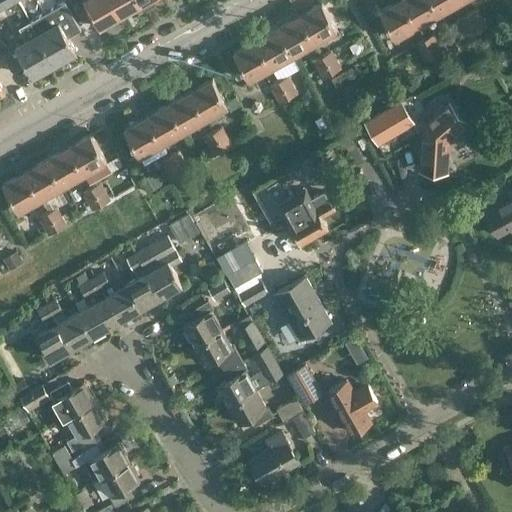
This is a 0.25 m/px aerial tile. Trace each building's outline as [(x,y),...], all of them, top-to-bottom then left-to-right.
[(0,0),(0,10),(12,3),(10,0),(0,0)] [(76,0),(89,20),(94,17),(100,28),(121,16),(111,0),(76,0)] [(111,0),(121,16),(141,4),(138,0),(111,0)] [(418,26),(403,0),(395,0),(379,9),(396,38),(418,26)] [(432,0),(403,0),(418,26),(440,13),(432,0)] [(432,0),(440,13),(462,0),(461,0),(432,0)] [(36,31),(54,62),(76,50),(68,36),(82,29),(65,1),(30,20),(36,31)] [(300,13),(316,42),(338,29),(322,1),(300,13)] [(469,13),(474,22),(482,16),(477,8),(469,13)] [(300,13),(278,25),(294,54),(316,42),(300,13)] [(474,22),(469,13),(460,18),(465,27),(474,22)] [(488,25),(482,16),(474,22),(479,30),(488,25)] [(25,37),(14,43),(16,46),(1,55),(11,72),(26,63),(33,75),(54,62),(36,31),(30,20),(19,27),(25,37)] [(479,30),(474,22),(465,27),(470,35),(479,30)] [(256,38),(272,67),(294,54),(278,25),(256,38)] [(433,33),(425,38),(430,46),(439,41),(433,33)] [(250,80),(272,67),(256,38),(235,50),(250,80)] [(416,42),(421,51),(430,46),(425,38),(416,42)] [(439,41),(430,46),(435,55),(444,50),(439,41)] [(511,58),(511,45),(503,51),(509,61),(511,58)] [(430,46),(421,51),(426,60),(435,55),(430,46)] [(328,63),(336,58),(331,50),(323,55),(328,63)] [(328,63),(323,55),(314,60),(319,68),(328,63)] [(336,58),(328,63),(332,72),(341,67),(336,58)] [(328,63),(319,68),(324,77),(332,72),(328,63)] [(287,74),(279,79),(284,88),(293,83),(287,74)] [(190,89),(206,118),(229,106),(212,77),(190,89)] [(284,88),(279,79),(270,84),(275,93),(284,88)] [(357,80),(344,86),(350,99),(363,92),(357,80)] [(298,92),(293,83),(284,88),(289,97),(298,92)] [(284,88),(275,93),(281,102),(289,97),(284,88)] [(190,89),(168,102),(184,131),(206,118),(190,89)] [(447,171),(449,155),(452,155),(454,138),(459,133),(457,130),(467,121),(449,99),(443,105),(442,104),(434,111),(436,114),(424,125),(421,169),(447,171)] [(145,115),(162,144),(184,131),(168,102),(145,115)] [(405,105),(370,124),(382,145),(417,126),(405,105)] [(140,156),(162,144),(145,115),(123,127),(140,156)] [(222,126),(213,131),(218,139),(227,134),(222,126)] [(218,139),(213,131),(204,136),(209,144),(218,139)] [(91,132),(69,145),(85,173),(107,161),(91,132)] [(227,134),(218,139),(223,148),(232,143),(227,134)] [(218,139),(209,144),(214,153),(223,148),(218,139)] [(47,157),(63,186),(85,173),(69,145),(47,157)] [(178,151),(169,156),(174,164),(183,159),(178,151)] [(174,164),(169,156),(161,161),(166,169),(174,164)] [(47,157),(25,170),(41,198),(63,186),(47,157)] [(183,159),(174,164),(179,173),(188,168),(183,159)] [(174,164),(166,169),(171,178),(179,173),(174,164)] [(41,198),(25,170),(2,182),(19,211),(41,198)] [(154,171),(140,179),(147,192),(161,184),(154,171)] [(100,181),(92,186),(97,195),(105,190),(100,181)] [(83,191),(88,200),(97,195),(92,186),(83,191)] [(511,186),(506,190),(510,198),(485,212),(497,233),(511,224),(511,186)] [(328,227),(322,217),(335,209),(325,191),(311,199),(306,189),(278,205),(300,243),(328,227)] [(105,190),(97,195),(101,204),(110,199),(105,190)] [(97,195),(88,200),(93,209),(101,204),(97,195)] [(57,206),(48,211),(53,220),(62,215),(57,206)] [(108,210),(94,215),(104,240),(118,234),(108,210)] [(39,216),(44,225),(53,220),(48,211),(39,216)] [(189,212),(169,223),(180,242),(199,231),(189,212)] [(62,215),(53,220),(58,228),(67,223),(62,215)] [(53,220),(44,225),(49,233),(58,228),(53,220)] [(136,252),(161,296),(182,284),(172,264),(182,258),(168,233),(136,252)] [(262,269),(248,243),(220,259),(239,291),(238,292),(245,304),(269,291),(262,278),(257,281),(253,274),(262,269)] [(18,249),(3,258),(9,269),(25,261),(18,249)] [(125,282),(140,308),(161,296),(136,252),(127,257),(137,275),(125,282)] [(101,289),(111,283),(104,270),(94,276),(101,289)] [(306,274),(274,292),(300,337),(331,319),(306,274)] [(231,289),(224,277),(208,287),(215,299),(231,289)] [(87,297),(97,291),(89,278),(79,284),(87,297)] [(125,282),(104,295),(118,320),(140,308),(125,282)] [(56,297),(47,303),(54,316),(63,310),(56,297)] [(78,310),(93,335),(114,323),(100,297),(78,310)] [(199,315),(195,318),(183,325),(194,344),(223,328),(211,308),(214,307),(209,299),(195,307),(199,315)] [(37,308),(45,321),(54,316),(47,303),(37,308)] [(57,322),(72,347),(93,335),(78,310),(57,322)] [(248,312),(234,320),(250,348),(263,340),(265,339),(249,312),(248,312)] [(72,347),(57,322),(36,334),(50,359),(72,347)] [(223,328),(194,344),(205,364),(221,354),(226,362),(240,354),(235,345),(233,346),(223,328)] [(229,367),(233,375),(217,384),(228,404),(283,372),(268,345),(255,353),(263,367),(250,375),(246,369),(248,368),(243,358),(229,367)] [(321,393),(305,365),(287,375),(303,403),(321,393)] [(327,390),(335,404),(351,432),(371,420),(364,408),(378,400),(368,383),(354,391),(347,379),(327,390)] [(56,398),(66,417),(95,400),(84,381),(68,390),(63,382),(49,390),(54,399),(56,398)] [(42,383),(21,395),(27,406),(48,394),(42,383)] [(257,388),(228,404),(239,424),(255,414),(260,422),(274,414),(269,406),(268,407),(257,388)] [(10,391),(1,396),(6,406),(15,402),(10,391)] [(302,409),(296,397),(277,408),(283,420),(302,409)] [(94,437),(90,429),(106,420),(95,400),(66,417),(77,435),(67,440),(73,450),(94,437)] [(303,410),(293,416),(304,436),(315,430),(303,410)] [(59,420),(48,424),(54,441),(65,437),(59,420)] [(263,483),(300,462),(282,429),(266,439),(270,446),(249,458),(263,483)] [(118,440),(103,449),(101,450),(97,442),(79,452),(79,453),(72,457),(71,454),(58,461),(64,472),(83,461),(94,480),(129,460),(118,440)] [(52,450),(58,461),(71,454),(65,443),(52,450)] [(124,489),(125,488),(140,480),(129,460),(94,480),(95,481),(101,477),(112,495),(111,497),(116,505),(129,497),(124,489)] [(114,511),(109,502),(92,511),(114,511)]
